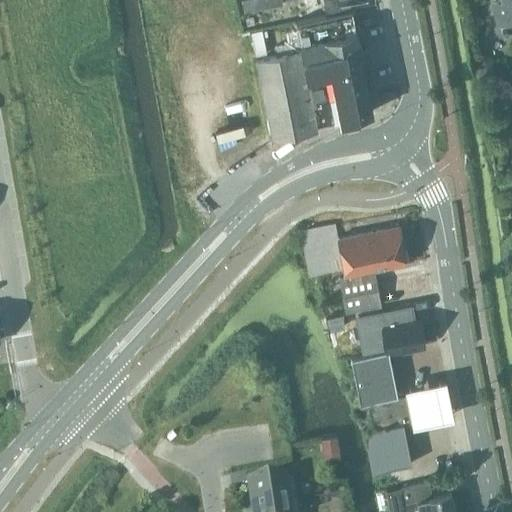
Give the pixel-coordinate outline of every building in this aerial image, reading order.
[(254,0),(241,0),(244,12),(256,9),(254,0)] [(322,0),(325,14),(340,11),(339,5),(366,0),(365,0),(322,0)] [(511,0),(499,0),(500,1),(492,3),(498,29),(511,25),(511,0)] [(271,140),(317,131),(315,123),(372,112),(351,10),(295,22),(301,50),(255,60),(271,140)] [(483,53),(475,63),(485,70),(492,59),(483,53)] [(511,181),(495,186),(497,194),(511,190),(511,181)] [(338,237),(345,274),(338,276),(345,311),(381,305),(374,270),(406,264),(398,225),(338,237)] [(389,351),(421,345),(414,308),(382,314),(380,306),(361,310),(369,354),(389,350),(389,351)] [(342,313),(324,317),(329,329),(343,327),(342,313)] [(389,350),(369,354),(350,357),(359,401),(366,400),(372,428),(365,429),(373,470),(411,463),(403,422),(407,422),(402,393),(397,394),(389,351),(389,350)] [(445,377),(404,386),(412,423),(452,415),(445,377)] [(334,436),(321,438),(323,453),(337,450),(334,436)] [(292,467),(267,471),(269,484),(248,487),(252,509),(298,502),(292,467)] [(428,481),(400,486),(386,489),(390,511),(454,511),(451,492),(431,496),(428,481)] [(299,511),(298,502),(252,509),(252,511),(299,511)]
